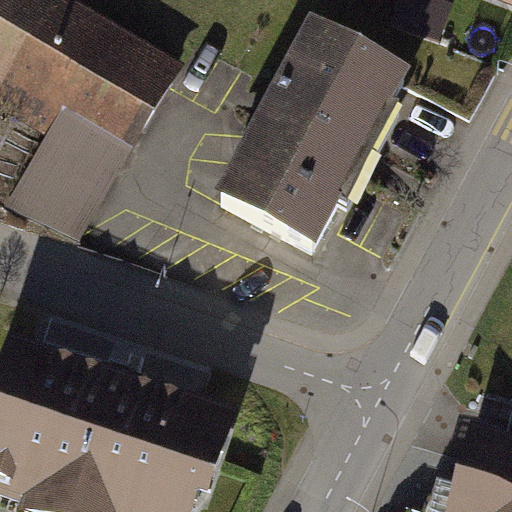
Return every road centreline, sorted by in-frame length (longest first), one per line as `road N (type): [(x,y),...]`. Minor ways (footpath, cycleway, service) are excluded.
road 1 (residential): [(381,401),(0,269)]
road 2 (residential): [(511,152),(381,401)]
road 3 (residential): [(381,401),(319,511)]
